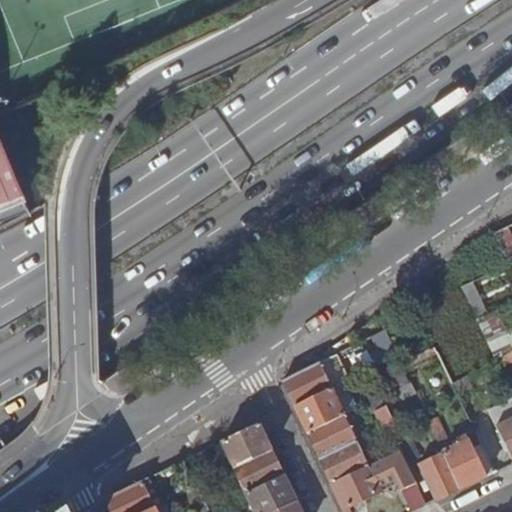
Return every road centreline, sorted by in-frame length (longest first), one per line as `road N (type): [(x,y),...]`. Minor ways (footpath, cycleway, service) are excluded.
road 1 (trunk): [(438,0),(0,289)]
road 2 (trunk): [(305,0),(152,75),(96,124),(72,192),(76,388)]
road 3 (trunk): [(154,288),(511,37)]
road 4 (primary): [(247,351),(511,166)]
road 5 (trunk): [(0,439),(154,288)]
road 6 (residential): [(324,511),(247,351)]
road 7 (trunk): [(0,376),(154,288)]
road 8 (trunk): [(76,388),(56,426),(0,483)]
